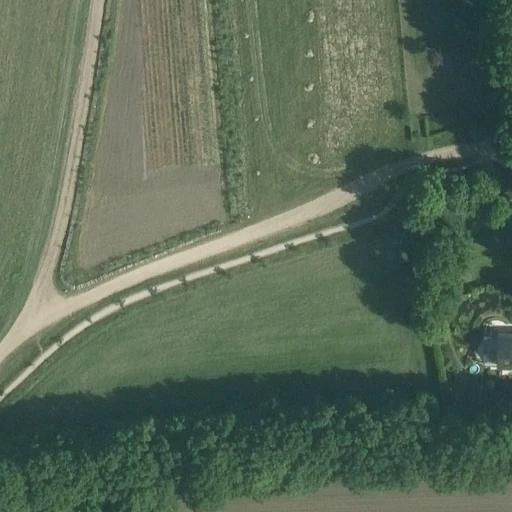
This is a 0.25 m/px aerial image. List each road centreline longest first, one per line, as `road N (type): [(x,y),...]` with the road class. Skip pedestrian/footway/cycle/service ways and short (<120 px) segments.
road 1 (track): [(51,301),(260,228),(511,124)]
road 2 (track): [(51,301),(103,0)]
